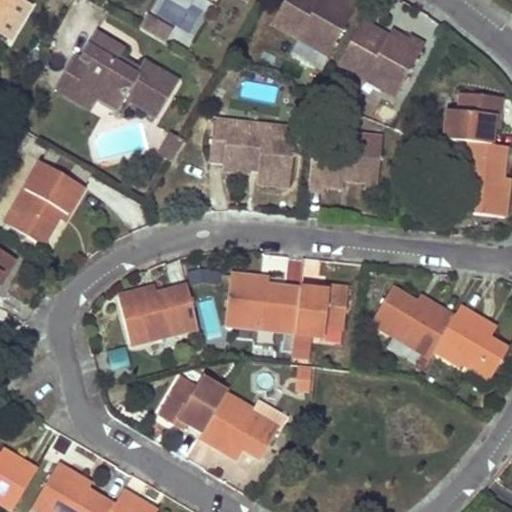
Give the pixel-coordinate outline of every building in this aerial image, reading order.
[(0,0),(0,21),(12,0),(0,0)] [(284,0),(271,24),(298,40),(302,34),(331,51),(357,6),(345,0),(340,0),(340,1),(338,0),(319,0),(319,1),(316,0),(284,0)] [(171,33),(145,17),(138,29),(164,45),(171,33)] [(407,41),(391,32),(388,37),(385,42),(378,37),(380,33),(362,23),(337,65),(365,81),(368,74),(398,91),(423,47),(409,39),(407,41)] [(388,37),(380,33),(378,37),(385,42),(388,37)] [(137,76),(115,63),(119,56),(123,50),(96,34),(80,60),(76,57),(61,82),(88,97),(116,114),(124,100),(156,119),(178,82),(145,62),(141,69),(137,76)] [(331,51),(302,34),(298,40),(328,57),(331,51)] [(141,69),(119,56),(115,63),(137,76),(141,69)] [(368,74),(365,81),(395,98),(398,91),(368,74)] [(88,97),(61,82),(59,86),(85,102),(88,97)] [(501,99),(460,94),(458,113),(447,112),(444,141),(462,143),(490,146),(492,129),(493,118),(499,119),(501,99)] [(399,118),(394,130),(407,136),(412,124),(399,118)] [(4,119),(0,125),(0,149),(12,156),(27,133),(4,119)] [(229,123),(213,121),(209,162),(223,164),(222,171),(249,174),(250,170),(250,165),(258,165),(258,171),(256,185),(289,188),(295,130),(245,125),(244,133),(228,132),(229,123)] [(245,125),(229,123),(228,132),(244,133),(245,125)] [(145,148),(139,124),(98,133),(93,142),(97,160),(145,148)] [(382,139),(314,132),(308,191),(324,192),(324,187),(342,189),(343,181),(343,176),(351,177),(350,182),(377,185),(382,139)] [(184,142),(171,134),(165,144),(178,152),(184,142)] [(502,179),(506,148),(490,146),(462,143),(454,213),(504,219),(508,187),(501,187),(502,179)] [(171,164),(178,152),(165,144),(158,156),(171,164)] [(83,190),(40,164),(4,225),(26,237),(42,247),(58,220),(62,214),(67,217),(83,190)] [(67,217),(62,214),(58,220),(63,223),(67,217)] [(26,237),(4,225),(0,232),(0,233),(21,245),(26,237)] [(15,260),(0,251),(0,274),(5,278),(15,260)] [(231,276),(225,325),(295,333),(300,289),(268,286),(261,285),(262,279),(231,276)] [(300,289),(295,333),(294,336),(314,338),(324,339),(326,328),(344,330),(348,289),(328,286),(328,293),(318,291),(300,289)] [(198,329),(187,287),(156,295),(149,296),(148,290),(118,298),(130,346),(198,329)] [(426,302),(422,307),(416,303),(391,288),(371,323),(429,358),(433,351),(453,318),(426,302)] [(426,302),(419,297),(416,303),(422,307),(426,302)] [(489,326),(459,307),(453,318),(433,351),(460,368),(462,364),(490,381),(507,351),(490,340),(483,336),(489,326)] [(496,329),(489,326),(483,336),(490,340),(496,329)] [(294,336),(292,358),(312,360),(314,338),(294,336)] [(107,351),(110,375),(130,372),(126,348),(107,351)] [(309,391),(311,371),(297,370),(295,390),(309,391)] [(226,394),(227,393),(201,378),(196,388),(179,378),(158,414),(176,424),(178,420),(187,425),(203,434),(226,394)] [(289,418),(258,401),(253,410),(226,394),(203,434),(200,439),(229,456),(236,445),(244,450),(261,460),(278,430),(281,432),(289,418)] [(187,425),(178,420),(176,424),(184,430),(187,425)] [(244,450),(236,445),(229,456),(237,461),(244,450)] [(9,455),(2,451),(0,453),(0,456),(6,460),(9,455)] [(0,503),(13,511),(36,471),(9,455),(6,460),(0,456),(0,503)] [(57,465),(32,510),(35,511),(111,511),(115,506),(88,491),(81,487),(84,481),(57,465)] [(91,485),(84,481),(81,487),(88,491),(91,485)] [(115,506),(111,511),(147,511),(150,508),(123,493),(115,506)]
